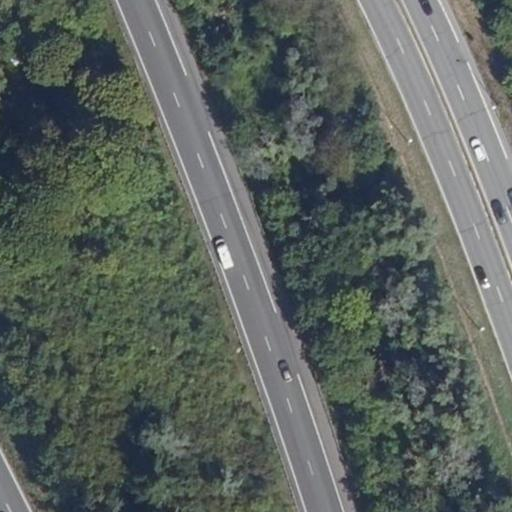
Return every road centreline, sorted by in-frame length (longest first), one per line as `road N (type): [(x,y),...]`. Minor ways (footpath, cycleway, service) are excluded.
road 1 (motorway): [(323,511),(217,203),(136,0)]
road 2 (primary): [(378,0),(511,323)]
road 3 (primary): [(511,215),(419,0)]
